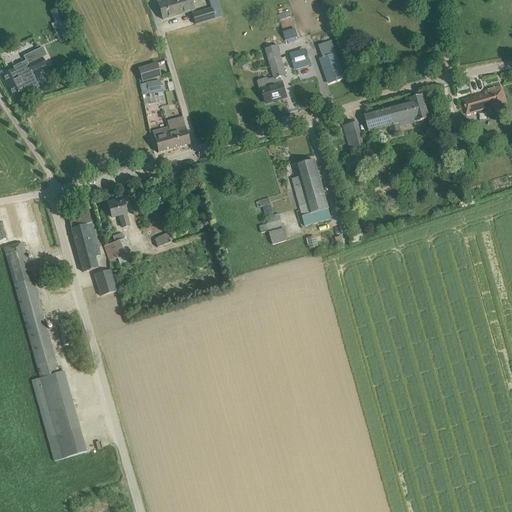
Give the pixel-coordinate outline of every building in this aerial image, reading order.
[(180,15),(175,0),(167,0),(158,3),(163,20),(180,15)] [(191,0),(175,0),(180,15),(194,10),(191,0)] [(220,6),(192,15),(195,25),(223,16),(220,6)] [(58,8),(51,12),(56,22),(52,24),(55,31),(59,29),(65,40),(72,36),(58,8)] [(279,16),(286,42),(298,38),(290,13),(279,16)] [(51,29),(42,33),(46,43),(55,39),(51,29)] [(259,81),(258,82),(260,89),(261,90),(262,90),(266,104),(287,98),(282,83),(280,84),(279,78),(287,76),(278,45),(265,49),(273,79),(268,80),(268,79),(267,79),(259,81)] [(42,47),(37,50),(41,58),(42,58),(46,55),(42,47)] [(334,47),(321,52),(323,57),(336,53),(334,47)] [(306,48),(290,55),(297,71),(300,70),(307,67),(313,65),(306,48)] [(336,55),(321,60),(325,73),(326,72),(327,75),(326,75),(329,84),(344,78),(336,55)] [(27,64),(31,73),(46,66),(42,58),(41,58),(27,64)] [(14,69),(0,75),(0,76),(10,98),(23,91),(25,95),(39,88),(32,72),(31,73),(27,64),(26,61),(13,67),(14,69)] [(157,63),(138,69),(142,83),(161,77),(157,63)] [(147,84),(149,92),(161,90),(159,81),(147,84)] [(486,93),(463,101),(467,115),(494,107),(495,110),(506,107),(500,87),(487,91),(486,93)] [(417,122),(429,119),(425,105),(423,95),(411,99),(412,102),(364,115),(369,132),(390,126),(393,136),(401,134),(399,124),(417,119),(417,122)] [(152,132),(158,153),(190,144),(184,124),(170,128),(169,127),(152,132)] [(452,127),(456,143),(466,140),(462,125),(452,127)] [(358,135),(346,139),(350,150),(362,147),(358,135)] [(292,179),(305,227),(331,220),(315,161),(297,166),(300,177),(292,179)] [(479,182),(468,185),(471,195),(482,192),(479,182)] [(158,192),(149,195),(151,202),(160,199),(158,192)] [(269,198),(259,201),(261,207),(270,204),(269,198)] [(116,202),(108,204),(111,214),(112,218),(119,216),(123,229),(129,227),(126,214),(123,202),(116,204),(116,202)] [(95,257),(100,256),(88,212),(68,217),(84,273),(98,269),(95,257)] [(268,224),(260,227),(261,234),(269,232),(273,245),(286,241),(281,221),(268,224)] [(115,243),(104,247),(110,262),(117,259),(120,264),(132,260),(122,234),(113,237),(115,243)] [(154,240),(158,249),(171,243),(168,234),(154,240)] [(335,239),(337,248),(348,245),(346,236),(335,239)] [(307,239),(310,250),(317,248),(314,237),(307,239)] [(40,379),(32,381),(55,462),(86,456),(63,372),(59,373),(58,370),(27,256),(25,253),(23,243),(4,249),(40,379)] [(95,276),(101,297),(117,292),(110,271),(95,276)]
